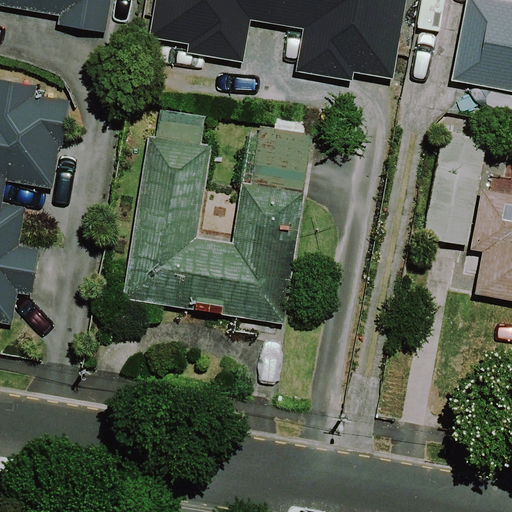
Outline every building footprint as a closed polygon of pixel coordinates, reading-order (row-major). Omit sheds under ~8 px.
[(0,0),(0,10),(54,19),(52,27),(101,35),(106,0),(0,0)] [(305,0),(190,0),(181,59),(293,78),(305,0)] [(511,6),(477,0),(461,0),(446,84),(511,96),(511,6)] [(0,325),(10,326),(13,291),(31,293),(35,252),(13,250),(17,209),(0,207),(0,200),(2,185),(49,190),(55,131),(64,132),(67,103),(0,95),(0,325)] [(210,123),(145,113),(117,303),(281,327),(309,140),(249,131),(231,249),(192,243),(210,123)] [(480,141),(436,134),(419,241),(463,248),(480,141)] [(511,204),(485,199),(467,295),(511,303),(511,204)] [(443,295),(415,293),(410,354),(438,356),(443,295)]
